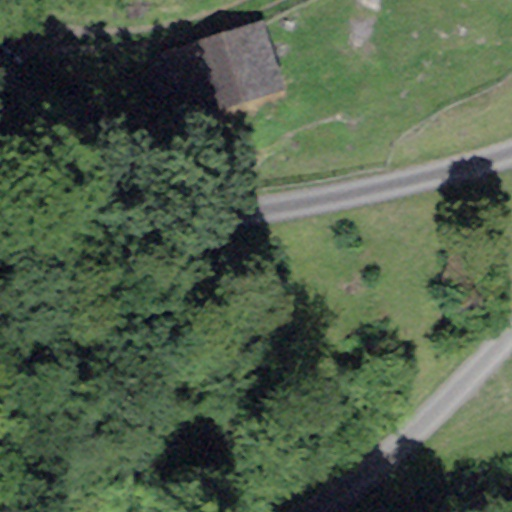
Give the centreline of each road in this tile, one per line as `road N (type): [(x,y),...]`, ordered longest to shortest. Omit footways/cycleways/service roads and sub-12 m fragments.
road 1 (unclassified): [(0,106),(73,191),(137,217),(266,210),(511,154)]
road 2 (unclassified): [(511,331),(327,511)]
